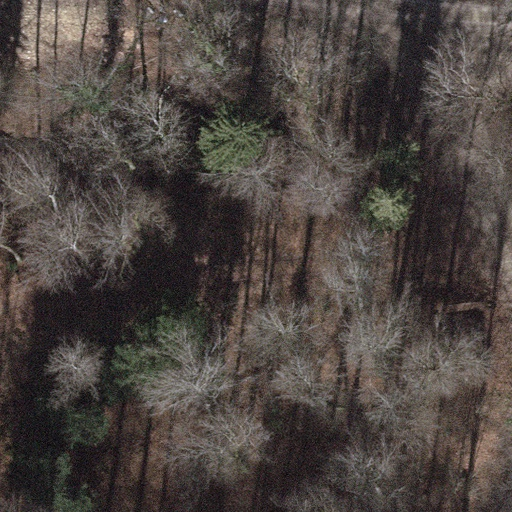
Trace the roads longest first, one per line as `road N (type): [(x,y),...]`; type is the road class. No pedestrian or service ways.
road 1 (track): [(0,318),(160,258),(300,235),(511,267)]
road 2 (track): [(411,16),(511,244)]
road 3 (track): [(511,16),(411,16),(345,0)]
